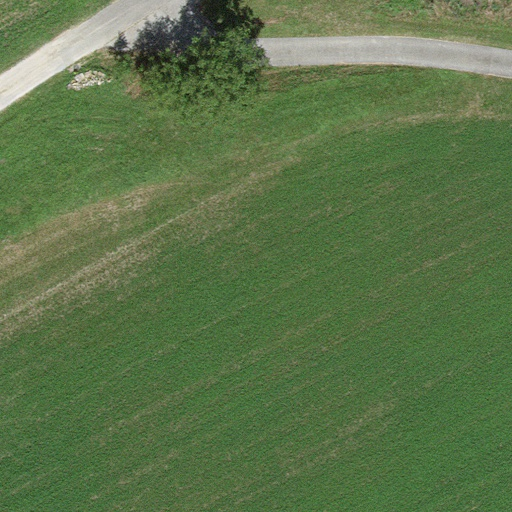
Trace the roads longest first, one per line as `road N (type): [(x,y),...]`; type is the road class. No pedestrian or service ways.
road 1 (track): [(147,18),(212,54),(466,56),(511,64)]
road 2 (track): [(147,18),(64,49),(0,93)]
